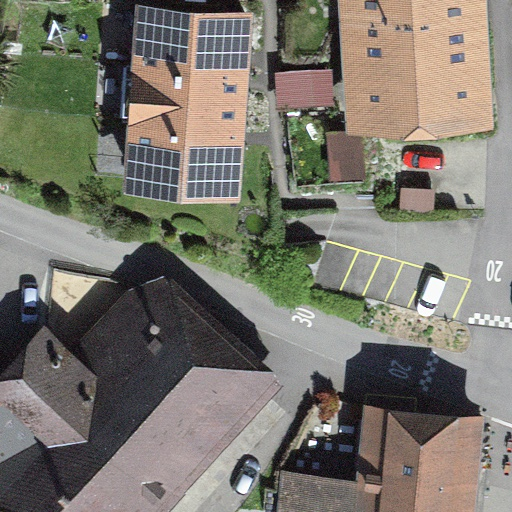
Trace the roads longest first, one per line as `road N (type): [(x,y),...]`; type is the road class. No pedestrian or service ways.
road 1 (unclassified): [(0,212),(489,391)]
road 2 (residential): [(506,0),(511,107),(489,391)]
